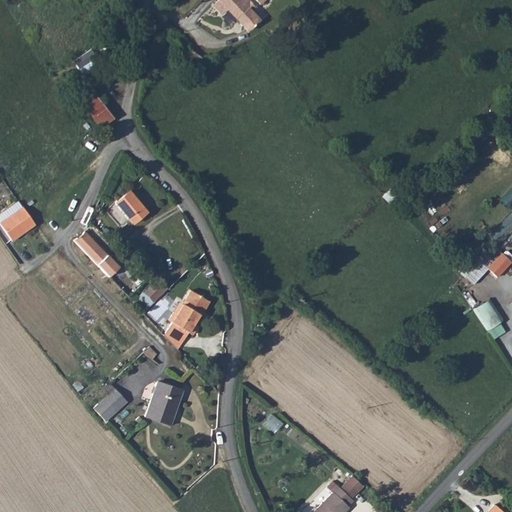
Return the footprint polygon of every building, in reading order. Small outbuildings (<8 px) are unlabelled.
[(226,7),(245,30),(256,21),(249,12),(254,8),(248,0),(215,0),(212,3),(220,12),(226,7)] [(88,86),(75,96),(101,129),(111,115),(88,86)] [(123,184),(109,197),(127,216),(140,203),(123,184)] [(32,224),(17,200),(0,211),(0,225),(8,238),(32,224)] [(86,228),(73,240),(109,276),(121,264),(86,228)] [(486,271),(500,257),(496,254),(482,268),(486,271)] [(505,262),(500,257),(486,271),(492,276),(505,262)] [(152,295),(173,273),(164,264),(143,286),(152,295)] [(162,330),(178,346),(188,328),(190,329),(195,321),(192,319),(189,317),(195,307),(198,308),(205,295),(188,286),(179,299),(176,306),(172,304),(165,315),(169,318),(162,330)] [(487,328),(503,319),(489,297),(473,307),(487,328)] [(189,317),(192,319),(198,308),(195,307),(189,317)] [(148,415),(169,422),(181,386),(159,379),(148,415)] [(131,401),(116,388),(98,409),(111,421),(131,401)] [(271,412),(264,422),(276,430),(282,421),(271,412)] [(344,474),(339,480),(350,488),(355,482),(344,474)] [(339,480),(333,488),(344,496),(350,488),(339,480)] [(333,511),(340,505),(338,503),(344,496),(333,488),(328,485),(324,490),(325,492),(308,511),(333,511)]
